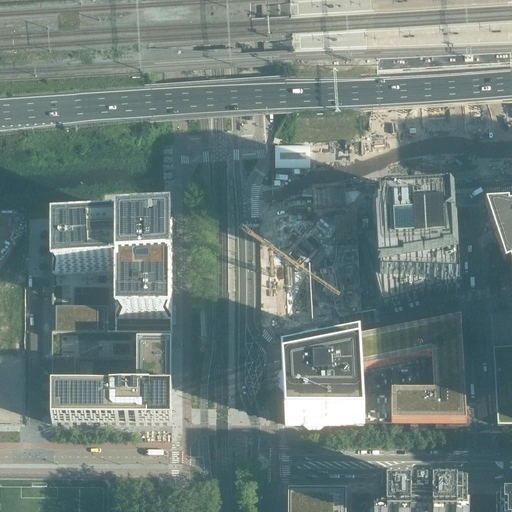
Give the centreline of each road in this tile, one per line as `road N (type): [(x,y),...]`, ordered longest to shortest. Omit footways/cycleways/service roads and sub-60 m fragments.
road 1 (motorway): [(0,113),(511,83)]
road 2 (secondary): [(197,0),(210,323),(205,459)]
road 3 (residential): [(468,192),(481,466)]
road 4 (secondary): [(256,437),(253,253),(242,202)]
road 5 (residential): [(242,202),(468,192)]
road 6 (residential): [(205,459),(0,457)]
road 7 (secondary): [(242,202),(227,0)]
road 8 (tertiary): [(481,466),(315,464)]
